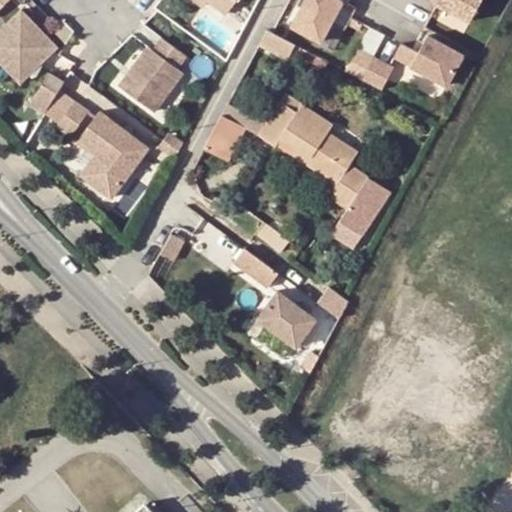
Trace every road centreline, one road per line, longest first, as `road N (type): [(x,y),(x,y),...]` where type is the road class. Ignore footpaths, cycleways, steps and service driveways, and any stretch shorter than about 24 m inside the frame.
road 1 (residential): [(276,0),(129,273),(103,296)]
road 2 (tertiary): [(322,511),(103,296)]
road 3 (tertiary): [(87,310),(270,511)]
road 4 (tertiary): [(103,296),(0,185)]
road 5 (tertiary): [(0,221),(87,310)]
